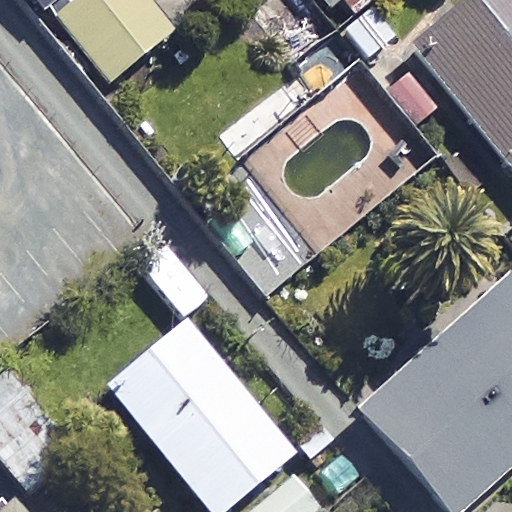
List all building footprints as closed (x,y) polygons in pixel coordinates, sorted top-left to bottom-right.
[(26,0),(99,85),(174,21),(155,0),(26,0)] [(318,46),(278,0),(244,0),(217,24),(240,50),(260,33),(291,69),(318,46)] [(312,0),(326,15),(343,0),(312,0)] [(511,0),(458,0),(399,48),(511,187),(511,0)] [(364,4),(331,32),(360,66),(393,38),(364,4)] [(453,511),(511,459),(511,303),(492,282),(346,414),(434,511),(453,511)] [(216,511),(281,459),(171,327),(94,391),(194,511),(216,511)] [(63,468),(0,381),(0,474),(19,500),(63,468)] [(306,511),(283,482),(245,511),(306,511)] [(0,511),(47,511),(37,499),(21,511),(9,511),(0,500),(0,511)]
